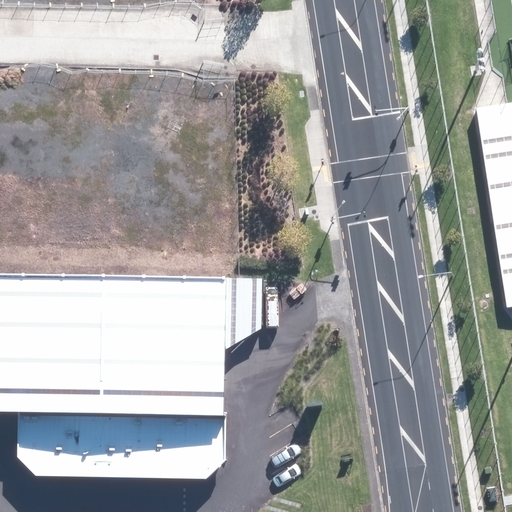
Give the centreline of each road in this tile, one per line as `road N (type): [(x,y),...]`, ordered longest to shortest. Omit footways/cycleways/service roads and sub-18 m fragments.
road 1 (secondary): [(343,0),(422,511)]
road 2 (unknown): [(349,36),(0,25)]
